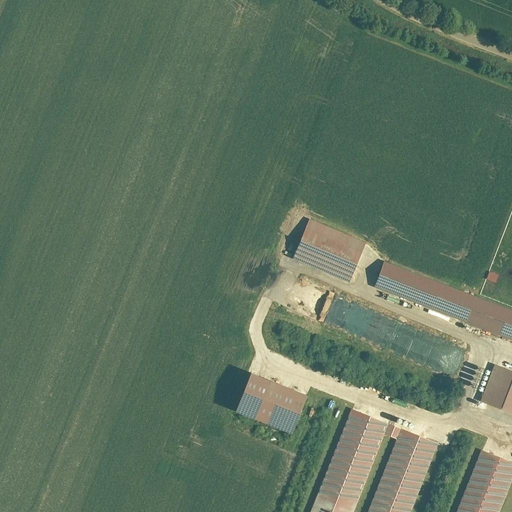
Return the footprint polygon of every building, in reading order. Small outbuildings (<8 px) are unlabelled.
[(368,242),(314,217),(296,256),(351,281),(368,242)] [(511,307),(387,260),(377,287),(511,337),(511,307)] [(511,410),(511,369),(498,364),(484,400),(511,410)] [(259,372),(243,409),(298,432),(313,396),(259,372)] [(358,511),(396,423),(356,407),(311,511),(358,511)] [(414,511),(444,443),(404,426),(367,511),(414,511)] [(505,511),(511,497),(511,459),(486,449),(458,511),(505,511)]
